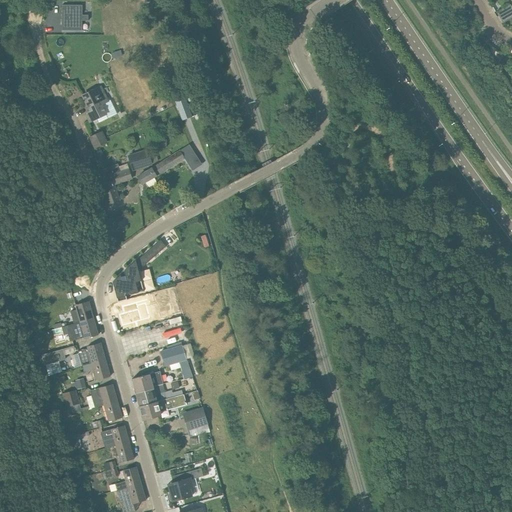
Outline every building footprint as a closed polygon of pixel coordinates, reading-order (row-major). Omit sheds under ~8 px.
[(88,21),(88,15),(82,15),(82,6),(62,5),(62,31),(82,31),(82,21),(88,21)] [(495,13),(501,24),(506,21),(500,10),(495,13)] [(103,53),(106,64),(113,62),(112,58),(122,55),(120,48),(110,51),(104,31),(97,33),(103,53)] [(91,121),(107,114),(102,105),(109,102),(102,87),(82,96),(90,112),(87,113),(91,121)] [(184,97),(174,100),(181,119),(191,116),(184,97)] [(95,148),(107,143),(102,132),(90,137),(95,148)] [(166,147),(166,139),(156,139),(156,147),(166,147)] [(180,151),(182,156),(191,150),(188,146),(180,151)] [(128,156),(132,170),(152,163),(147,149),(128,156)] [(97,151),(101,166),(107,164),(103,150),(97,151)] [(140,184),(139,185),(141,197),(150,192),(145,183),(156,176),(184,158),(182,156),(180,151),(179,150),(158,163),(137,177),(140,184)] [(106,168),(109,176),(100,179),(108,204),(118,201),(113,185),(132,179),(127,164),(121,166),(113,169),(112,167),(106,168)] [(161,238),(134,262),(134,261),(122,271),(123,276),(119,277),(119,275),(110,283),(116,303),(125,301),(124,295),(127,294),(128,296),(142,292),(136,271),(163,247),(159,241),(161,239),(161,238)] [(79,322),(93,318),(88,302),(74,305),(79,322)] [(119,314),(122,326),(149,318),(145,303),(137,305),(136,302),(122,306),(124,313),(119,314)] [(79,322),(84,339),(98,335),(93,318),(79,322)] [(182,345),(181,342),(171,345),(172,348),(160,352),(164,366),(179,362),(184,380),(192,377),(186,359),(182,345)] [(78,354),(81,366),(91,364),(105,360),(100,343),(86,347),(87,349),(78,351),(78,353),(78,354)] [(65,359),(63,349),(41,355),(44,365),(45,365),(59,361),(65,359)] [(105,360),(91,364),(93,370),(96,381),(110,377),(105,360)] [(48,376),(57,374),(62,372),(59,361),(45,365),(48,376)] [(135,394),(163,386),(162,384),(163,384),(160,371),(131,379),(135,394)] [(86,379),(76,382),(78,390),(85,388),(87,385),(86,379)] [(103,405),(117,401),(112,384),(89,391),(94,408),(103,405)] [(157,401),(171,397),(183,394),(182,390),(172,392),(171,390),(169,391),(165,392),(163,386),(135,394),(139,407),(157,403),(157,401)] [(79,404),(75,390),(62,394),(66,408),(79,404)] [(152,417),(161,415),(160,412),(186,405),(183,394),(171,397),(157,401),(157,403),(139,407),(143,419),(152,417)] [(103,405),(108,422),(122,418),(117,401),(103,405)] [(202,409),(182,414),(183,417),(184,417),(187,430),(195,428),(197,435),(209,432),(202,409)] [(115,446),(129,443),(124,426),(110,430),(102,432),(106,448),(115,446)] [(115,446),(120,463),(133,459),(129,443),(115,446)] [(117,491),(140,484),(136,467),(122,471),(125,481),(115,484),(117,491)] [(113,477),(111,470),(105,472),(103,472),(105,479),(113,477)] [(172,483),(168,484),(170,494),(168,494),(170,501),(172,501),(192,496),(189,488),(194,486),(192,486),(190,480),(196,478),(194,471),(171,477),(172,483)] [(134,511),(135,511),(133,504),(145,501),(140,484),(117,491),(120,504),(121,503),(122,507),(122,511),(134,511)]
